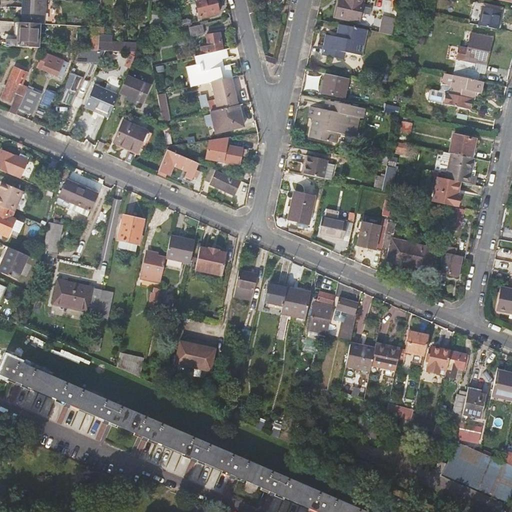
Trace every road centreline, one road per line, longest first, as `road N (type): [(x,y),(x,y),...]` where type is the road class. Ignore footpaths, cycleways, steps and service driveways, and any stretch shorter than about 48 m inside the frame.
road 1 (residential): [(0,121),(256,231)]
road 2 (residential): [(251,511),(0,405)]
road 3 (residential): [(256,231),(468,323)]
road 4 (residential): [(511,122),(468,323)]
road 5 (residential): [(239,0),(260,85),(280,113)]
road 6 (residential): [(280,113),(256,231)]
